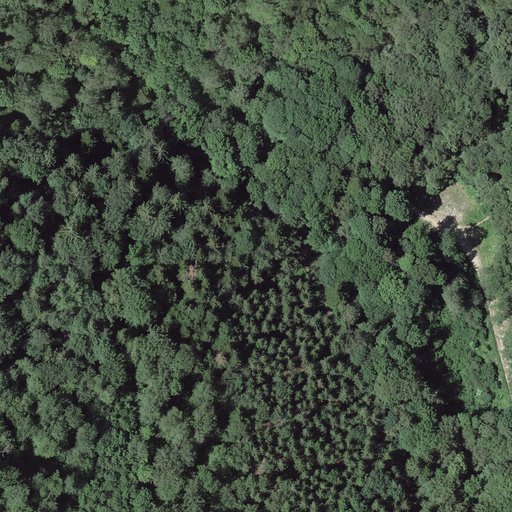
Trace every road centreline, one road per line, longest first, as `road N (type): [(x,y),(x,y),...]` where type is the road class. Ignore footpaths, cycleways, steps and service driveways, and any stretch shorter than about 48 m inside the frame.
road 1 (track): [(209,160),(222,187),(301,254),(383,419),(416,511)]
road 2 (track): [(450,225),(482,274),(511,387)]
